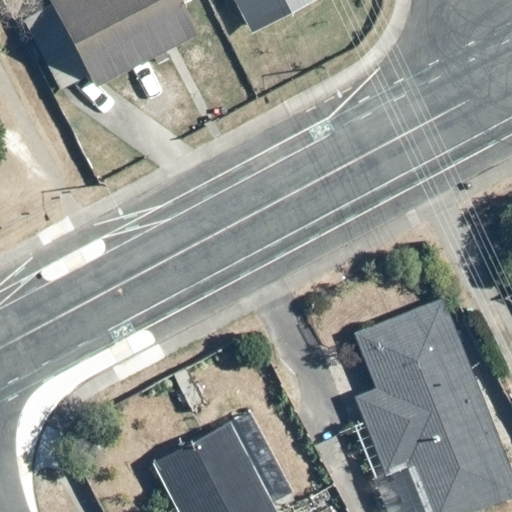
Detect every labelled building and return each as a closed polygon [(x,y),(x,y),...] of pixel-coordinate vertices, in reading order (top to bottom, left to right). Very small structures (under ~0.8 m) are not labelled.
[(155,0),(52,0),(73,41),(155,0)] [(312,0),(233,0),(249,31),(312,0)] [(47,13),(23,25),(56,86),(79,73),(47,13)] [(377,390),(341,405),(383,511),(472,511),(511,496),(511,479),(440,298),(354,332),(377,390)] [(202,458),(160,480),(176,511),(276,511),(271,500),(289,490),(248,411),(193,440),(202,458)]
